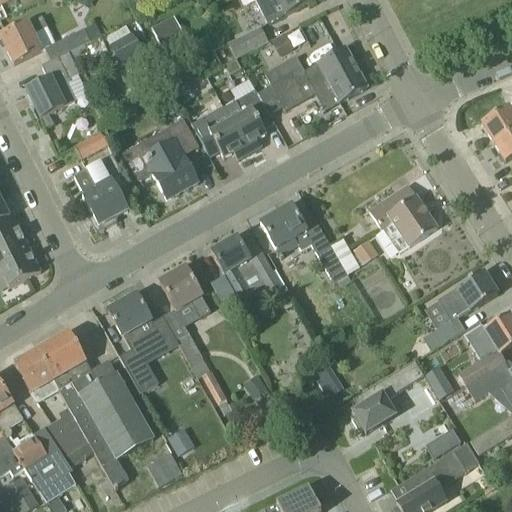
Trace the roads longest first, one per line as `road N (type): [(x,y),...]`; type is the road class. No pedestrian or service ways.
road 1 (residential): [(85,295),(416,105)]
road 2 (residential): [(85,295),(0,117)]
road 3 (residential): [(356,511),(325,465),(300,465),(197,511)]
road 4 (residential): [(511,261),(416,105)]
